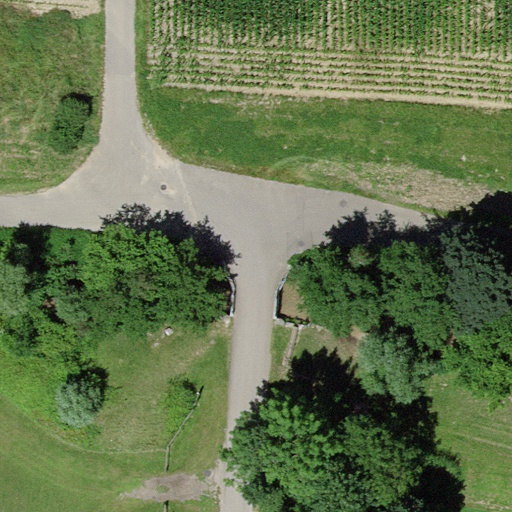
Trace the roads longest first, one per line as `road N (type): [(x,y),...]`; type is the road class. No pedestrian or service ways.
road 1 (track): [(511,243),(251,197),(126,191),(0,212)]
road 2 (track): [(126,191),(125,0)]
